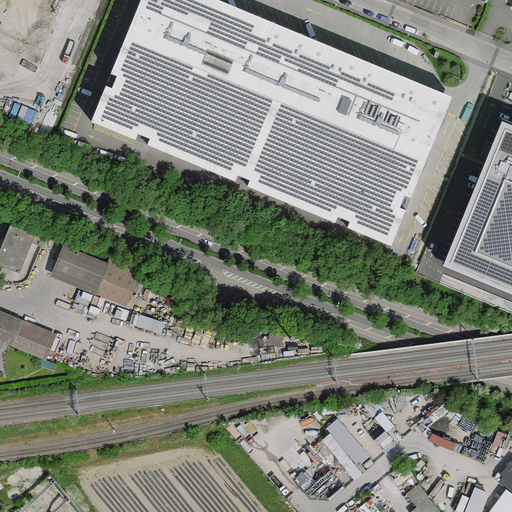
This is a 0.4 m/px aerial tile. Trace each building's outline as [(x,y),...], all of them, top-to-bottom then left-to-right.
[(61,0),(0,0),(0,30),(42,47),(61,0)] [(452,102),(205,0),(145,0),(93,126),(392,248),(452,102)] [(42,47),(0,30),(0,44),(38,59),(42,47)] [(511,124),(499,119),(439,270),(511,299),(511,124)] [(41,236),(16,226),(0,264),(25,274),(41,236)] [(110,261),(64,243),(51,275),(128,304),(142,267),(112,256),(110,261)] [(0,340),(52,362),(63,337),(0,310),(0,340)] [(140,324),(164,332),(168,322),(144,314),(140,324)] [(340,417),(329,427),(362,464),(374,454),(340,417)] [(329,436),(311,450),(319,461),(338,447),(329,436)] [(313,463),(291,437),(280,447),(302,472),(313,463)] [(473,447),(470,454),(485,460),(488,453),(473,447)] [(511,463),(503,474),(504,475),(511,482),(511,463)] [(511,482),(504,475),(499,482),(511,492),(511,482)] [(440,511),(419,484),(407,493),(418,507),(411,511),(440,511)] [(378,511),(380,511),(371,499),(361,506),(365,511),(378,511)]
